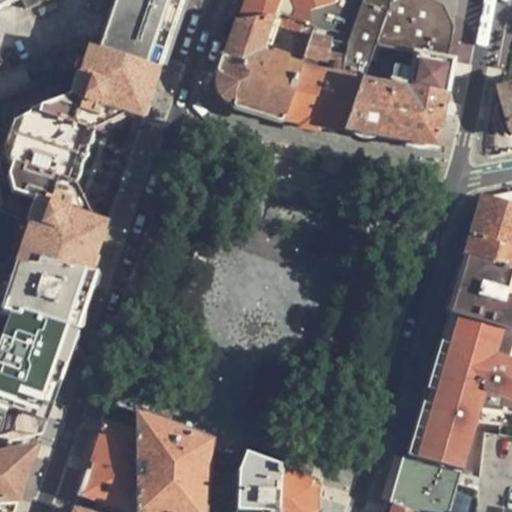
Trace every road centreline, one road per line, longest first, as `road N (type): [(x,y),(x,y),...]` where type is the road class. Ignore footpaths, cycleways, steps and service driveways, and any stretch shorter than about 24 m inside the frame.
road 1 (secondary): [(178,112),(43,511)]
road 2 (secondary): [(354,511),(451,182)]
road 3 (residential): [(178,112),(451,182)]
road 4 (secondary): [(451,182),(494,0)]
